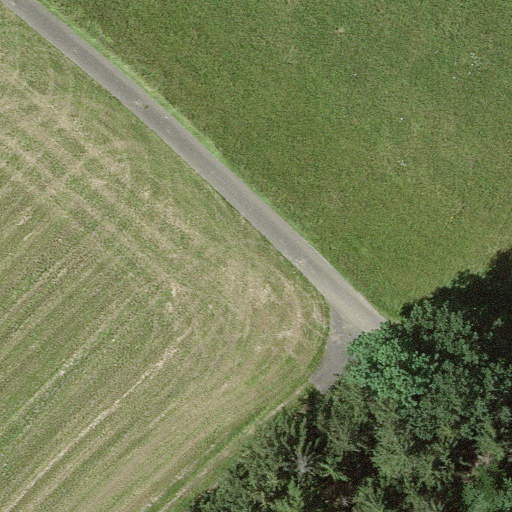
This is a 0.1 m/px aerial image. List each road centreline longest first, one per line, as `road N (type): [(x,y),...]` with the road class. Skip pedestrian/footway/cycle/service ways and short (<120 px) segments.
road 1 (track): [(29,0),(359,310),(465,377)]
road 2 (track): [(359,310),(314,385),(167,511)]
